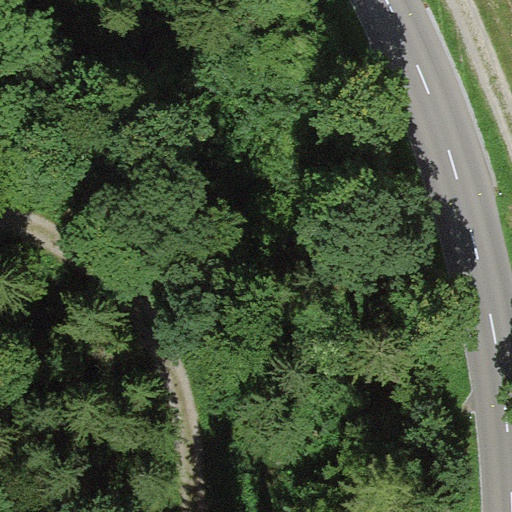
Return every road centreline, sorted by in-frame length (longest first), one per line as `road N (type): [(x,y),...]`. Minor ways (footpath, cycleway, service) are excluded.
road 1 (tertiary): [(511,511),(511,432),(484,258),(391,0)]
road 2 (track): [(198,511),(192,435),(124,294),(78,249),(26,217),(0,212)]
